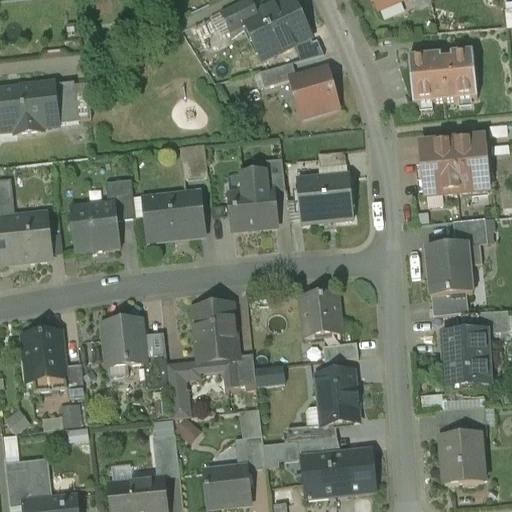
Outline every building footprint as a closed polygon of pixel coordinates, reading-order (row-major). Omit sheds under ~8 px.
[(161,0),(160,0),(151,5),(157,16),(167,10),(161,0)] [(372,0),(378,14),(411,0),(372,0)] [(257,19),(245,25),(248,31),(262,59),(278,51),(281,56),(311,42),(292,2),(257,19)] [(249,3),(221,18),(231,39),(248,31),(245,25),(257,19),(249,3)] [(473,56),(408,63),(413,110),(478,104),(473,56)] [(293,69),(260,78),(264,93),(291,86),(291,84),(297,83),(293,69)] [(297,83),(291,84),(291,86),(302,123),(338,113),(327,74),(297,83)] [(75,89),(54,91),(58,131),(79,129),(75,89)] [(21,96),(0,98),(0,123),(1,134),(17,133),(17,141),(42,138),(41,134),(58,132),(58,131),(54,91),(54,90),(21,94),(21,96)] [(484,144),(421,151),(426,203),(489,196),(484,144)] [(205,152),(181,155),(184,187),(208,184),(205,152)] [(345,158),(319,161),(320,174),(346,172),(345,158)] [(282,166),(257,168),(259,198),(274,197),(274,199),(286,198),(282,166)] [(349,182),(297,187),(302,230),(354,226),(349,182)] [(12,187),(0,188),(0,227),(16,226),(12,187)] [(132,188),(107,191),(109,210),(116,210),(118,228),(136,225),(132,188)] [(259,198),(230,201),(233,237),(277,233),(274,199),(274,197),(259,198)] [(196,202),(151,207),(153,222),(150,223),(153,247),(200,242),(196,202)] [(109,210),(71,215),(76,261),(121,255),(118,228),(116,210),(109,210)] [(0,227),(0,271),(52,266),(47,222),(16,226),(0,227)] [(485,225),(453,228),(456,252),(468,250),(469,252),(480,251),(488,250),(485,225)] [(456,252),(426,255),(430,303),(432,303),(433,323),(468,319),(467,300),(473,299),(470,272),(482,271),(480,251),(469,252),(468,250),(456,252)] [(336,301),(302,304),(306,342),(340,339),(336,301)] [(232,312),(194,316),(200,370),(225,367),(238,366),(238,363),(232,312)] [(508,317),(475,319),(476,338),(487,338),(487,339),(509,338),(508,317)] [(141,327),(103,331),(108,375),(146,370),(141,327)] [(476,338),(443,340),(446,394),(490,391),(487,339),(487,338),(476,338)] [(61,339),(23,343),(25,360),(31,359),(34,384),(33,384),(34,390),(35,400),(68,397),(66,381),(66,374),(63,374),(59,341),(62,340),(61,339)] [(342,351),(324,353),(325,368),(359,364),(357,349),(342,351)] [(324,351),(312,352),(314,368),(311,368),(311,369),(325,368),(324,353),(324,351)] [(31,359),(25,360),(22,360),(25,389),(29,389),(29,390),(34,390),(33,384),(34,384),(31,359)] [(253,361),(238,363),(238,366),(225,367),(228,394),(257,391),(253,361)] [(167,362),(151,364),(154,396),(170,394),(168,373),(167,362)] [(183,371),(168,373),(170,394),(174,426),(191,424),(188,397),(186,397),(185,386),(183,371)] [(82,372),(66,374),(66,381),(68,397),(69,406),(85,404),(82,372)] [(291,390),(290,372),(261,374),(262,392),(291,390)] [(354,378),(316,382),(320,415),(323,414),(325,430),(321,431),(321,432),(336,431),(360,428),(354,378)] [(84,409),(66,411),(67,432),(86,431),(84,409)] [(485,413),(440,416),(442,446),(473,443),(472,432),(486,431),(485,413)] [(321,432),(321,431),(310,432),(312,446),(331,445),(337,444),(336,431),(321,432)] [(176,441),(158,443),(162,480),(180,478),(176,441)] [(262,443),(235,446),(239,474),(247,473),(248,477),(266,475),(262,443)] [(442,446),(441,446),(442,462),(441,464),(440,467),(440,469),(441,471),(443,473),(445,491),(484,488),(484,486),(479,487),(476,443),(473,443),(442,446)] [(312,446),(297,448),(299,466),(303,465),(303,464),(332,460),(331,445),(312,446)] [(373,456),(353,458),(358,500),(378,497),(373,456)] [(332,460),(303,464),(303,465),(308,465),(310,479),(304,480),(307,505),(358,500),(353,458),(332,460)] [(49,466),(6,470),(7,479),(28,476),(31,508),(53,505),(49,466)] [(239,474),(204,478),(207,511),(238,511),(252,511),(248,477),(247,473),(239,474)] [(28,476),(7,479),(10,511),(24,511),(24,508),(31,508),(28,476)] [(166,511),(164,485),(114,490),(115,511),(166,511)] [(31,508),(24,508),(24,511),(77,511),(77,503),(53,505),(31,508)]
